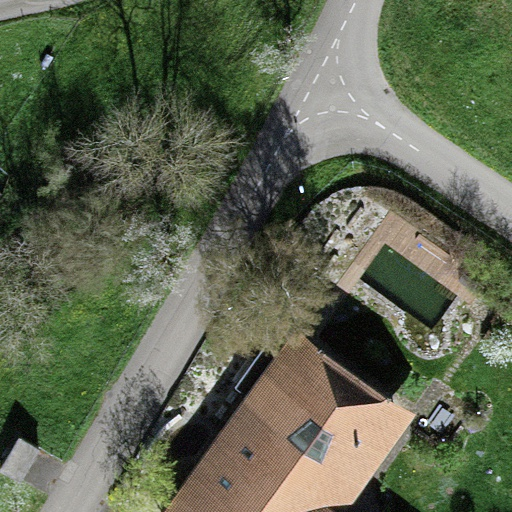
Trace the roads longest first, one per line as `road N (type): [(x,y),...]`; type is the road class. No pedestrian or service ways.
road 1 (residential): [(81,511),(321,86)]
road 2 (residential): [(321,86),(511,214)]
